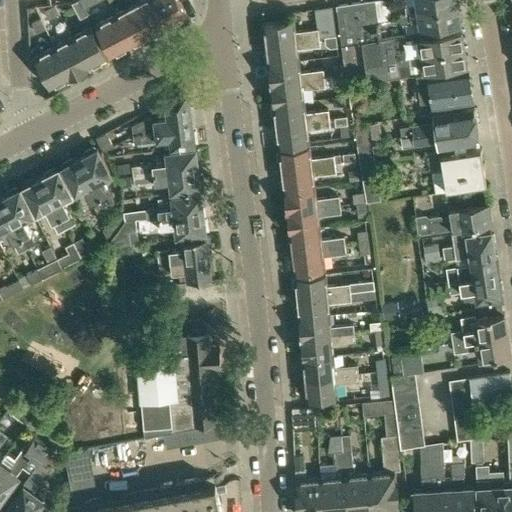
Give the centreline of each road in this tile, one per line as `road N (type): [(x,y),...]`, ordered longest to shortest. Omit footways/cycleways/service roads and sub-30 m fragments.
road 1 (residential): [(270,511),(257,325),(222,42)]
road 2 (residential): [(33,133),(222,42)]
road 3 (residential): [(511,153),(486,0)]
road 4 (residential): [(33,133),(20,101),(12,0)]
